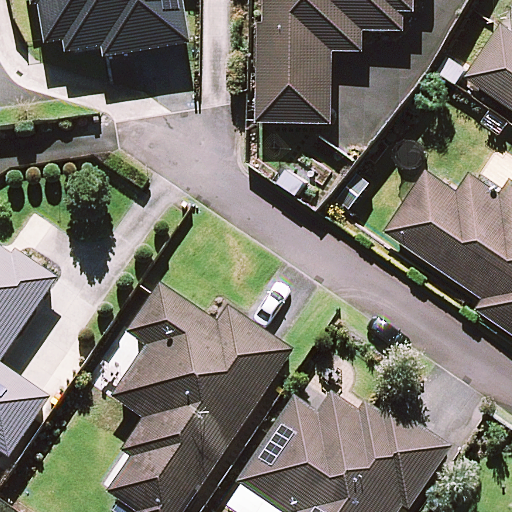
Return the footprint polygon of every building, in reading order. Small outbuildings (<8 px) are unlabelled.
[(103,65),(189,51),(181,0),(29,0),(31,10),(40,9),(47,49),(62,47),(63,59),(101,53),(103,65)] [(404,11),(416,11),(416,0),(264,0),(258,123),(333,126),(336,52),(365,53),(367,32),(403,34),(404,11)] [(511,33),(503,27),(468,79),(511,108),(511,33)] [(464,198),(432,176),(391,235),(485,301),(478,311),(511,334),(511,191),(506,203),(475,182),(464,198)] [(0,366),(53,287),(0,251),(0,456),(8,462),(48,403),(0,371),(0,366)] [(151,426),(106,494),(132,511),(186,511),(291,356),(222,310),(212,326),(159,291),(129,336),(148,348),(113,401),(151,426)] [(380,409),(369,426),(328,398),(318,414),(297,400),(238,489),(271,511),(400,511),(402,510),(404,511),(407,511),(447,454),(380,409)]
